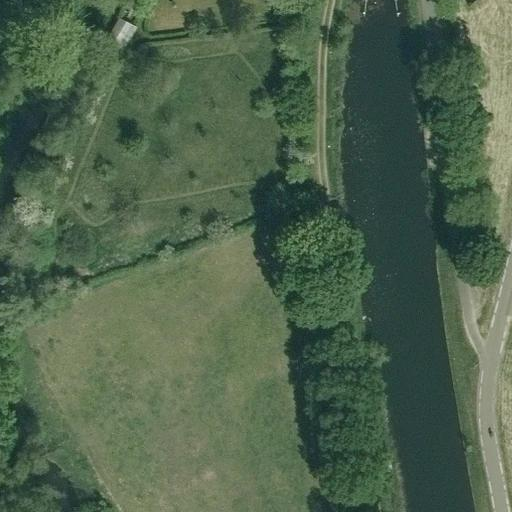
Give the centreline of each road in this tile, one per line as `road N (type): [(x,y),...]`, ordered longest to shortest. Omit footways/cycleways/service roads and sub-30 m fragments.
road 1 (unclassified): [(430,0),(468,320)]
road 2 (unclassified): [(499,511),(486,390),(511,272)]
road 3 (track): [(331,0),(322,39),(322,200)]
